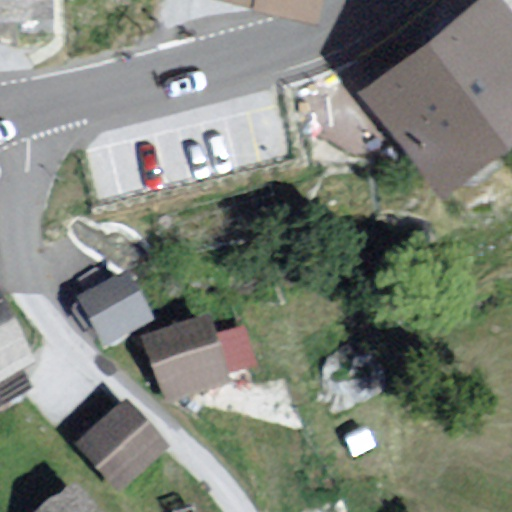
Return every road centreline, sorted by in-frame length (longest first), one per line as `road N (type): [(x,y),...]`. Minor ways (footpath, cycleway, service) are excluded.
road 1 (residential): [(35,105),(10,270),(52,329),(242,511)]
road 2 (tertiary): [(361,0),(317,29),(180,70)]
road 3 (tertiary): [(180,70),(35,105)]
